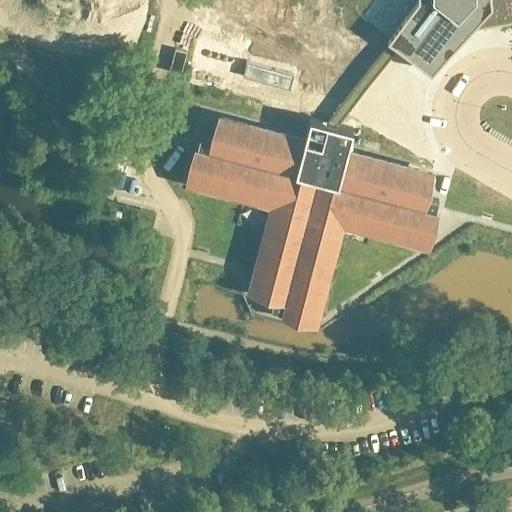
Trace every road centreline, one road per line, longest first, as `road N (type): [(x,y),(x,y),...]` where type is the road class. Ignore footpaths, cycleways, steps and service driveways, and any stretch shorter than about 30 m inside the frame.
road 1 (unclassified): [(149,402),(184,227),(136,149)]
road 2 (tertiary): [(511,474),(369,511)]
